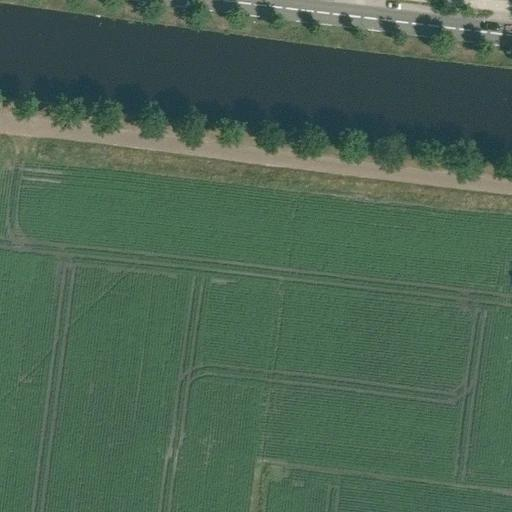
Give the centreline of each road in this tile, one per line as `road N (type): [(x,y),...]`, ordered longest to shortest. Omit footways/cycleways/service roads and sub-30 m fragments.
road 1 (unclassified): [(511,188),(0,126)]
road 2 (tertiary): [(511,36),(208,0)]
